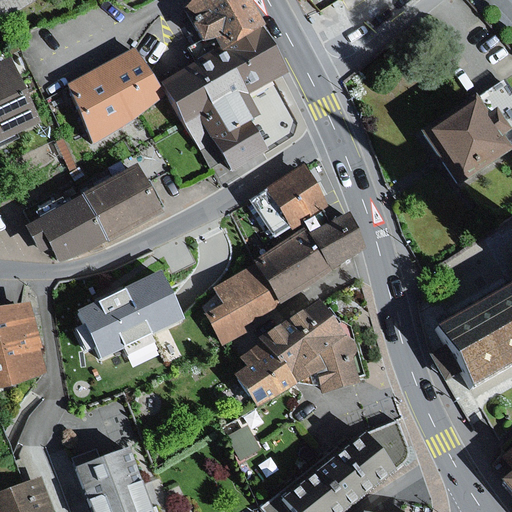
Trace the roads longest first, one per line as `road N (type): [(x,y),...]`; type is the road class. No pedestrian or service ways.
road 1 (primary): [(483,511),(416,382),(336,135)]
road 2 (residential): [(336,135),(122,255),(51,274),(0,270)]
road 3 (residential): [(312,82),(349,65),(430,0)]
road 4 (unknown): [(362,274),(249,332)]
